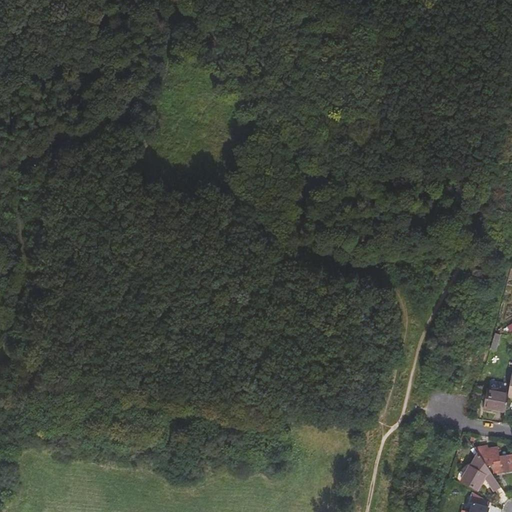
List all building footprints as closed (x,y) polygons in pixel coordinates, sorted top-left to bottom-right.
[(495,335),(491,348),(496,350),(500,336),(495,335)] [(484,407),(505,411),(508,395),(508,393),(487,389),(484,407)] [(487,448),(475,449),(478,455),(486,466),(495,465),(496,475),(511,472),(511,456),(500,458),(498,449),(488,450),(487,448)] [(486,466),(478,455),(471,467),(470,467),(462,480),(477,489),(483,479),(497,496),(503,491),(486,466)] [(487,511),(490,503),(472,492),(469,504),(472,505),(469,511),(487,511)]
